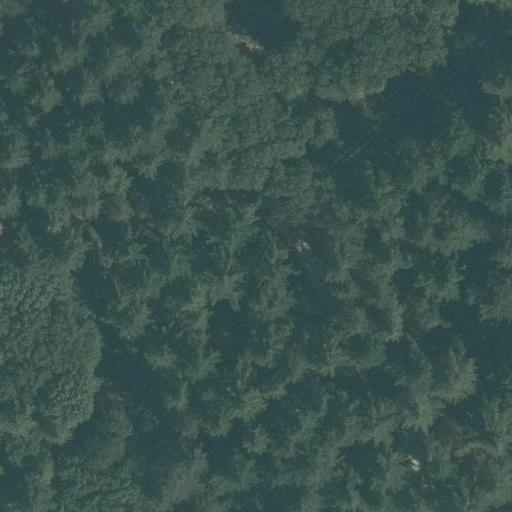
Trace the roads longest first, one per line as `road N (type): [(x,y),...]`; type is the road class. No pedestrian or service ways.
road 1 (track): [(141,0),(232,214),(434,511)]
road 2 (track): [(240,227),(511,22)]
road 3 (track): [(0,497),(122,511)]
